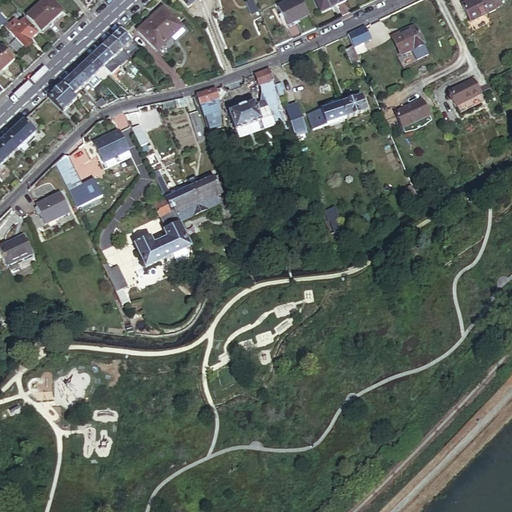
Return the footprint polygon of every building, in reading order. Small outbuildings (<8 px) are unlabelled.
[(51,0),(43,0),(25,16),(39,31),(61,11),(51,0)] [(345,0),(316,0),(323,13),(346,1),(345,0)] [(471,0),(463,4),(471,22),(496,10),(496,9),(502,6),(499,0),(471,0)] [(310,15),(302,1),(282,11),(289,25),(310,15)] [(254,2),(247,5),(252,16),(259,13),(254,2)] [(183,28),(164,7),(139,31),(157,51),(183,28)] [(38,34),(25,19),(19,24),(15,19),(9,24),(0,13),(0,27),(2,25),(16,40),(11,44),(20,54),(32,43),(31,41),(38,34)] [(366,28),(348,36),(354,48),(357,56),(370,51),(366,42),(371,40),(366,28)] [(415,28),(391,35),(394,45),(398,44),(401,54),(422,48),(415,28)] [(123,53),(132,44),(121,32),(111,40),(123,53)] [(123,53),(111,40),(102,49),(122,71),(131,62),(123,53)] [(0,74),(15,60),(2,46),(0,47),(0,74)] [(357,56),(354,48),(344,52),(350,66),(360,62),(357,56)] [(122,71),(102,49),(93,57),(104,69),(113,79),(122,71)] [(104,69),(93,57),(85,65),(96,77),(104,69)] [(88,84),(96,77),(85,65),(77,72),(88,84)] [(271,70),(257,75),(260,86),(261,102),(261,105),(267,105),(283,106),(271,70)] [(88,84),(77,72),(69,79),(81,91),(88,84)] [(81,91),(69,79),(62,86),(76,102),(78,100),(78,99),(75,97),(81,91)] [(474,83),(450,94),(457,109),(481,98),(474,83)] [(76,102),(62,86),(48,99),(63,114),(76,102)] [(217,115),(219,100),(216,90),(198,96),(205,119),(212,116),(217,115)] [(102,109),(110,105),(103,98),(97,105),(102,109)] [(329,108),(309,115),(314,130),(367,112),(369,111),(368,109),(366,110),(362,98),(341,104),(340,101),(328,105),(329,108)] [(186,99),(176,101),(177,107),(178,109),(187,107),(186,99)] [(176,101),(164,103),(165,109),(177,107),(176,101)] [(261,102),(256,104),(259,113),(269,110),(267,105),(261,105),(261,102)] [(256,104),(230,113),(237,132),(262,123),(259,113),(256,104)] [(297,105),(287,108),(296,137),(294,138),(300,157),(307,155),(301,136),(307,134),(297,105)] [(414,105),(395,114),(402,131),(430,118),(424,105),(416,108),(414,105)] [(190,114),(196,135),(205,132),(199,112),(190,114)] [(120,113),(112,117),(118,129),(126,125),(120,113)] [(216,129),(212,116),(205,119),(209,131),(216,129)] [(430,118),(402,131),(404,135),(432,123),(430,118)] [(18,151),(35,135),(35,133),(24,121),(6,138),(18,151)] [(265,130),(262,123),(237,132),(239,139),(265,130)] [(140,127),(133,130),(141,148),(148,145),(149,145),(140,127)] [(205,132),(196,135),(198,142),(207,140),(205,132)] [(131,158),(119,133),(97,143),(106,163),(118,157),(121,163),(131,158)] [(0,161),(4,165),(18,151),(6,138),(0,143),(0,161)] [(148,145),(141,148),(144,155),(151,152),(148,145)] [(68,153),(55,166),(77,211),(103,198),(95,180),(83,185),(68,153)] [(162,179),(157,181),(166,201),(155,206),(167,232),(165,233),(168,240),(153,247),(150,240),(136,246),(146,268),(190,248),(181,227),(184,226),(183,223),(220,207),(226,221),(235,217),(226,198),(224,199),(214,178),(198,185),(195,177),(188,181),(192,189),(171,199),(162,179)] [(417,196),(412,186),(405,189),(410,199),(417,196)] [(60,194),(36,205),(45,224),(69,213),(60,194)] [(336,209),(319,214),(326,237),(341,233),(337,221),(340,220),(336,209)] [(22,236),(0,246),(0,247),(8,265),(30,255),(22,236)] [(110,265),(105,268),(111,280),(123,274),(120,267),(113,271),(110,265)] [(207,268),(201,271),(206,280),(212,277),(207,268)] [(123,274),(111,280),(118,294),(125,291),(130,289),(123,274)] [(257,333),(270,329),(260,290),(247,293),(257,333)] [(125,291),(118,294),(124,307),(131,304),(125,291)] [(20,338),(16,332),(11,335),(16,344),(20,338)] [(307,384),(295,388),(298,398),(310,395),(307,384)]
